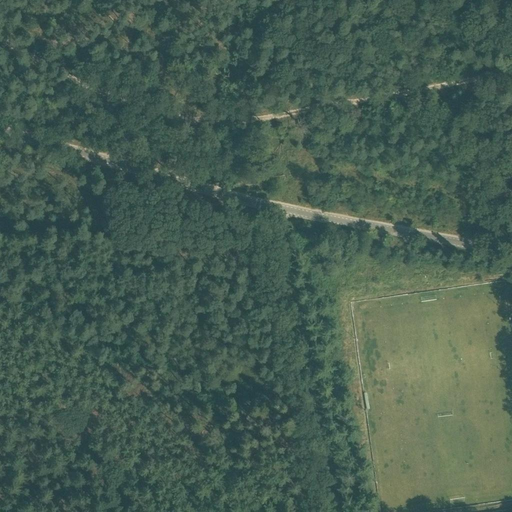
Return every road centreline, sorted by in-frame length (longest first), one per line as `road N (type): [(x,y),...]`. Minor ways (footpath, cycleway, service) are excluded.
road 1 (track): [(0,36),(108,95),(206,121),(247,121),(511,71)]
road 2 (tertiary): [(511,252),(297,214),(0,129)]
